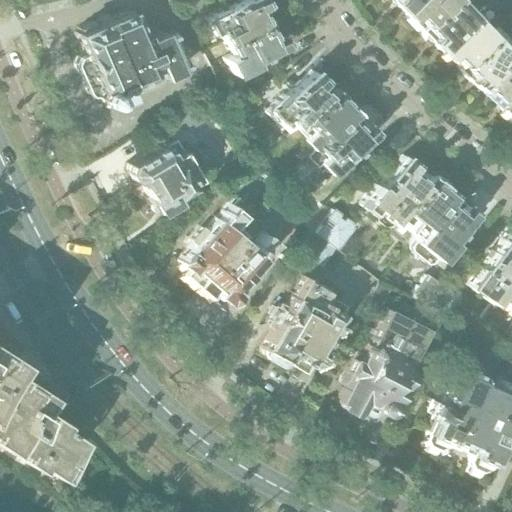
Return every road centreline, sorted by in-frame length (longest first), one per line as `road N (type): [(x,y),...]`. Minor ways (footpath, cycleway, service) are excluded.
road 1 (residential): [(412,511),(263,438),(168,359),(82,239),(0,58)]
road 2 (secondary): [(323,511),(189,434),(140,385),(50,259),(0,156)]
road 3 (residential): [(511,183),(383,74),(324,0)]
